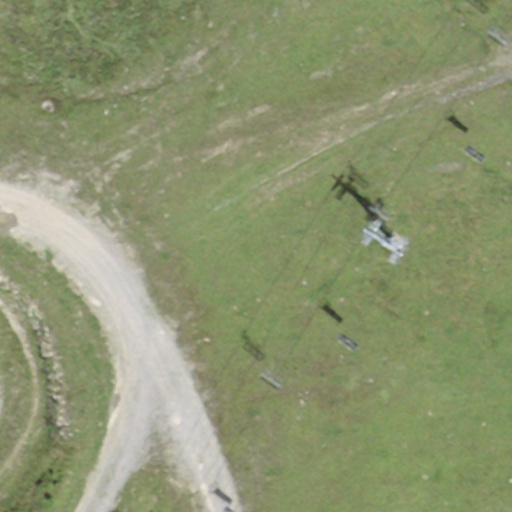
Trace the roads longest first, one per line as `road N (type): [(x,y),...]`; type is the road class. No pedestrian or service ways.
road 1 (track): [(54,207),(511,63)]
road 2 (track): [(0,194),(54,207),(89,230),(140,292),(214,511)]
road 3 (track): [(102,511),(173,380)]
